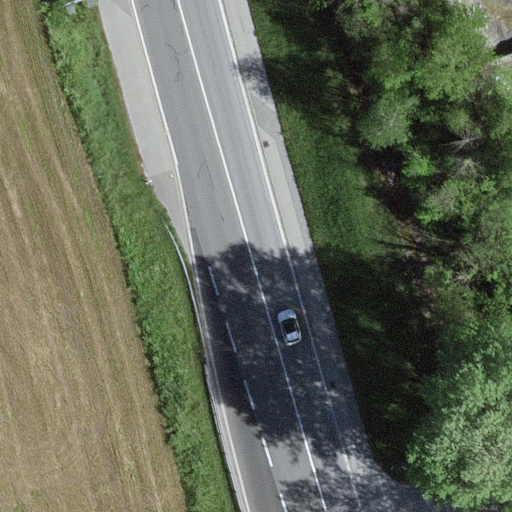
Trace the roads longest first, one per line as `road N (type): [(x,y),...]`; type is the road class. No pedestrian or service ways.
road 1 (primary): [(179,0),(285,365)]
road 2 (primary): [(285,365),(326,511)]
road 3 (motorway): [(285,365),(303,511)]
